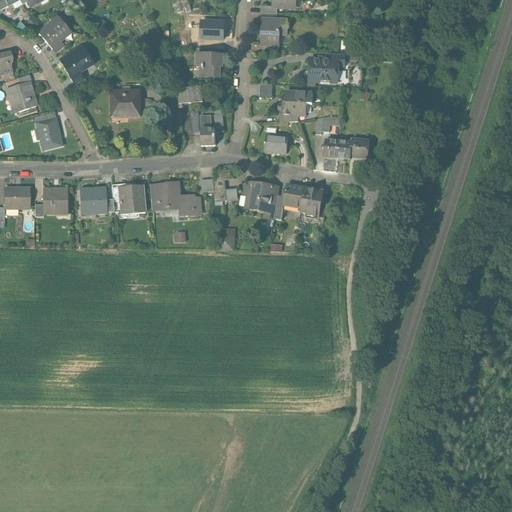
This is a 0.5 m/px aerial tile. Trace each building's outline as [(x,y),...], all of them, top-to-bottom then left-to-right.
[(186,0),(179,0),(183,10),(188,8),(186,0)] [(39,33),(52,48),(61,40),(71,31),(58,16),(39,33)] [(277,43),(278,30),(285,30),(285,28),(287,27),(287,22),(285,20),(285,18),(259,17),(258,43),(277,43)] [(222,21),(199,20),(198,36),(222,37),(222,21)] [(21,21),(15,26),(22,33),(27,27),(21,21)] [(61,40),(52,48),(56,53),(65,45),(61,40)] [(83,46),(60,60),(71,77),(81,71),(79,69),(92,61),(83,46)] [(10,52),(1,55),(0,55),(0,75),(13,72),(11,63),(13,62),(13,61),(12,57),(13,57),(12,53),(10,54),(10,52)] [(338,57),(338,64),(344,64),(344,52),(328,52),(328,57),(338,57)] [(201,53),(195,53),(194,65),(200,65),(200,68),(202,68),(202,75),(220,76),(220,64),(218,64),(219,53),(217,53),(201,53)] [(312,68),(312,78),(318,79),(319,77),(321,80),(327,81),(330,78),(331,79),(337,79),(338,64),(338,57),(328,57),(309,56),(308,57),(307,67),(311,67),(312,68)] [(19,78),(21,83),(29,81),(32,81),(30,74),(19,78)] [(36,105),(29,81),(21,83),(7,87),(10,97),(14,96),(18,110),(36,105)] [(270,82),(257,82),(258,96),(270,97),(270,82)] [(199,85),(176,87),(178,103),(200,101),(199,85)] [(139,89),(111,90),(111,112),(128,112),(129,116),(139,116),(139,89)] [(285,90),(282,91),(282,97),(284,97),(284,102),(305,102),(311,102),(311,91),(285,90)] [(282,101),(279,101),(277,103),(276,113),(296,114),(298,114),(298,112),(304,112),(305,102),(284,102),(282,101)] [(36,117),(37,122),(55,118),(54,112),(36,117)] [(220,113),(213,113),(215,131),(223,130),(220,113)] [(328,120),(337,120),(337,114),(313,114),(313,130),(328,130),(328,120)] [(208,115),(198,115),(199,144),(213,143),(212,128),(204,128),(204,123),(209,123),(208,115)] [(36,122),(38,130),(42,129),(44,137),(40,138),(43,150),(63,145),(57,118),(55,118),(37,122),(36,122)] [(264,140),(263,140),(263,143),(264,143),(263,149),(285,151),(286,134),(265,132),(264,140)] [(336,155),(337,138),(324,137),(323,154),(336,155)] [(350,137),(350,139),(351,139),(350,153),(366,154),(367,138),(350,137)] [(351,139),(350,139),(345,139),(337,138),(336,155),(349,156),(350,153),(351,139)] [(211,179),(212,189),(213,197),(219,196),(219,199),(224,199),(222,176),(217,177),(218,178),(211,179)] [(211,179),(211,177),(199,178),(200,190),(212,189),(211,179)] [(177,215),(188,214),(192,209),(193,209),(193,207),(196,207),(198,205),(198,196),(192,196),(189,194),(177,195),(176,188),(178,188),(177,180),(166,181),(166,182),(158,183),(159,197),(160,210),(161,209),(161,207),(167,206),(167,208),(170,207),(170,206),(176,205),(177,215)] [(260,183),(259,182),(249,180),(249,184),(247,183),(243,183),(241,193),(245,194),(243,206),(267,210),(267,206),(265,202),(267,193),(268,193),(269,184),(260,183)] [(285,182),(281,203),(299,206),(303,185),(285,182)] [(112,186),(114,199),(115,211),(121,210),(120,196),(124,196),(124,186),(123,185),(112,186)] [(120,196),(121,210),(121,214),(146,212),(144,185),(124,186),(124,196),(120,196)] [(303,185),(299,206),(298,209),(304,210),(304,212),(317,214),(319,202),(321,189),(303,185)] [(224,199),(236,198),(235,187),(224,187),(224,199)] [(29,188),(5,188),(5,208),(29,208),(29,188)] [(94,188),(80,189),(81,211),(94,210),(95,214),(107,213),(107,211),(106,199),(107,199),(106,188),(94,189),(94,188)] [(68,189),(43,189),(43,204),(43,214),(57,214),(57,211),(67,211),(68,189)] [(265,202),(267,206),(274,207),(274,205),(276,195),(268,193),(267,193),(265,202)] [(160,210),(159,197),(152,198),(153,210),(160,210)] [(114,199),(107,199),(106,199),(107,211),(115,211),(114,199)] [(43,214),(43,204),(35,204),(35,216),(43,217),(43,214)] [(274,205),(274,207),(272,217),(279,218),(281,206),(274,205)] [(184,239),(184,229),(174,230),(175,239),(184,239)]
